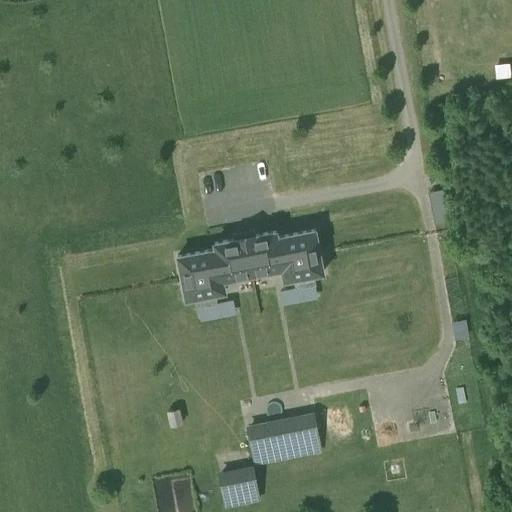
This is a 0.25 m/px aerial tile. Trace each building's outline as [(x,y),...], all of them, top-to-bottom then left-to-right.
[(444,217),(442,188),(429,189),(432,218),(444,217)] [(245,236),(252,273),(281,268),(284,279),(323,272),(315,228),(276,236),(275,230),(245,236)] [(223,279),(252,273),(245,236),(214,242),(215,248),(177,255),(185,298),(225,291),(223,279)] [(302,450),(319,446),(313,415),(296,418),(302,450)] [(255,459),(272,456),(265,424),(248,428),(255,459)] [(216,505),(252,501),(249,475),(213,479),(216,505)]
